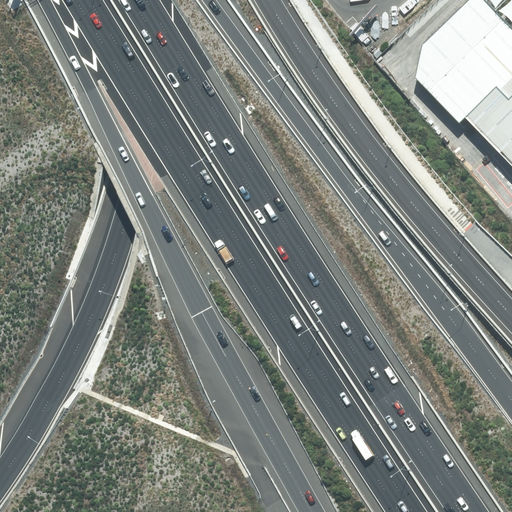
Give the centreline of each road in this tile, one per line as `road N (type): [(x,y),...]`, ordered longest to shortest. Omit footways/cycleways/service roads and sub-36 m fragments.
road 1 (motorway): [(415,511),(91,0)]
road 2 (motorway): [(145,0),(466,511)]
road 3 (motorway): [(313,511),(44,0)]
road 4 (motorway): [(148,0),(137,142),(109,261),(71,369),(0,482)]
road 5 (motorway): [(214,0),(511,397)]
